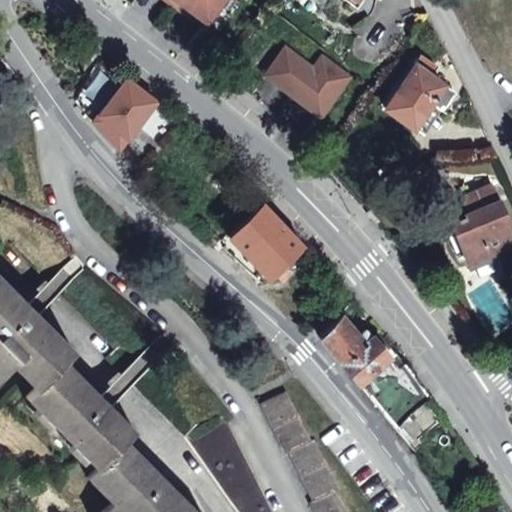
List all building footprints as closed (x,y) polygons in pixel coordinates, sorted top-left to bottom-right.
[(178,0),(177,2),(206,23),(223,0),(178,0)] [(285,47),(265,73),(319,114),(347,76),(322,56),(312,68),(285,47)] [(443,84),(429,74),(436,65),(421,54),(414,63),(416,64),(387,104),(414,124),(433,98),(444,105),(454,92),(443,84)] [(122,81),(92,119),(118,147),(152,103),(122,81)] [(444,105),(433,98),(414,124),(425,132),(444,105)] [(429,171),(421,162),(407,174),(405,176),(402,178),(411,187),(429,171)] [(407,174),(401,167),(392,174),(399,182),(402,178),(405,176),(407,174)] [(399,182),(392,174),(384,181),(391,188),(399,182)] [(492,186),(477,192),(479,197),(494,191),(492,186)] [(261,200),(250,189),(231,208),(242,218),(261,200)] [(410,216),(388,191),(384,195),(388,200),(369,215),(388,236),(410,216)] [(511,241),(511,233),(494,191),(479,197),(477,192),(464,198),(470,213),(450,221),(456,235),(449,237),(457,256),(463,253),(469,267),(492,257),(489,251),(497,248),(511,241)] [(388,200),(384,195),(365,211),(369,215),(388,200)] [(300,242),(261,200),(242,218),(226,233),(268,277),(302,244),(300,242)] [(499,254),(497,248),(489,251),(492,257),(499,254)] [(72,349),(0,275),(0,372),(11,362),(16,357),(28,369),(23,374),(35,386),(63,358),(72,349)] [(387,355),(372,335),(371,336),(363,342),(357,335),(338,312),(318,335),(357,382),(388,356),(387,355)] [(371,336),(365,329),(357,335),(363,342),(371,336)] [(204,417),(126,338),(115,349),(105,359),(184,437),(204,417)] [(410,369),(394,349),(387,355),(388,356),(357,382),(392,424),(429,394),(416,376),(410,369)] [(28,369),(16,357),(11,362),(23,374),(28,369)] [(133,429),(63,358),(35,386),(26,396),(51,421),(85,456),(96,466),(124,439),(133,429)] [(310,438),(285,389),(260,402),(285,452),(288,451),(311,440),(310,438)] [(339,487),(314,437),(310,438),(311,440),(288,451),(313,500),(335,489),(339,487)] [(197,511),(124,439),(96,466),(87,476),(99,488),(104,482),(116,495),(111,501),(122,511),(197,511)] [(116,495),(104,482),(99,488),(111,501),(116,495)] [(346,511),(335,489),(313,500),(310,502),(315,511),(346,511)]
